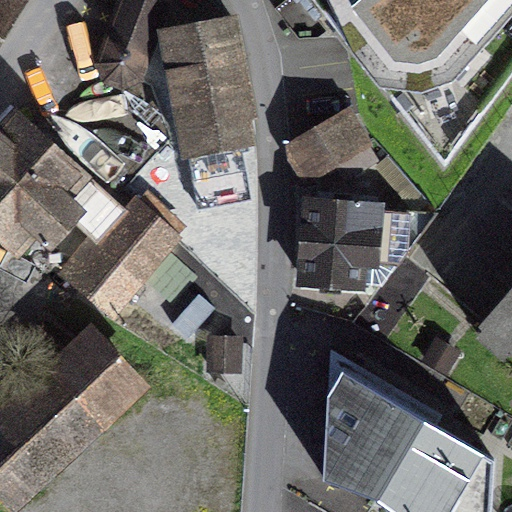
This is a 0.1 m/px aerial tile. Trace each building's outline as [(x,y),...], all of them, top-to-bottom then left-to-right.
[(0,0),(0,49),(31,0),(0,0)] [(147,0),(123,0),(94,65),(102,85),(122,93),(142,82),(159,38),(161,33),(170,8),(147,0)] [(511,0),(325,0),(353,59),(380,94),(424,98),(452,87),(511,21),(511,0)] [(239,17),(161,33),(159,38),(182,164),(256,151),(252,124),(258,123),(239,17)] [(376,148),(351,109),(285,148),(289,155),(288,162),(305,189),(337,170),(346,183),(380,163),(372,150),(376,148)] [(0,128),(0,246),(19,264),(38,243),(54,258),(79,230),(89,239),(98,246),(127,211),(16,111),(0,128)] [(428,205),(388,158),(375,170),(412,213),(420,213),(428,205)] [(58,276),(115,321),(188,228),(148,192),(141,200),(138,198),(127,211),(98,246),(89,239),(58,276)] [(385,206),(302,200),(297,289),(367,295),(367,287),(383,289),(410,254),(439,215),(420,213),(412,213),(386,211),(385,206)] [(511,292),(479,332),(483,336),(476,344),(504,368),(510,360),(511,361),(511,292)] [(34,357),(0,387),(0,504),(6,511),(20,511),(153,391),(92,327),(46,371),(34,357)] [(243,339),(207,337),(207,377),(243,377),(243,339)] [(327,402),(324,489),(379,510),(382,511),(492,511),(495,464),(345,373),(327,402)]
